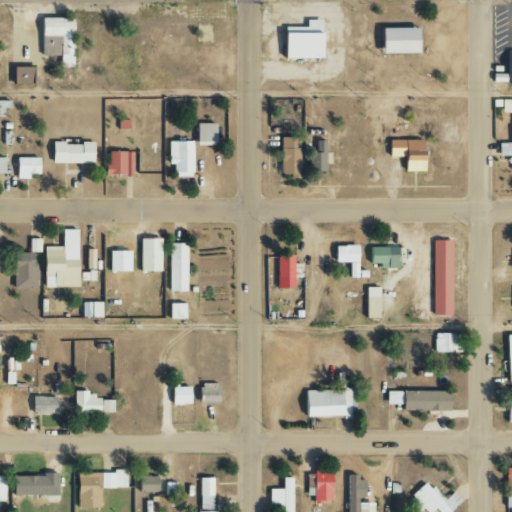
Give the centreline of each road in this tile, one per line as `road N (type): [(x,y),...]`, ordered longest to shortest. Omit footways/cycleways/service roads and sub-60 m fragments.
road 1 (residential): [(249,511),(247,0)]
road 2 (residential): [(511,439),(0,440)]
road 3 (residential): [(480,511),(479,0)]
road 4 (residential): [(0,210),(511,210)]
